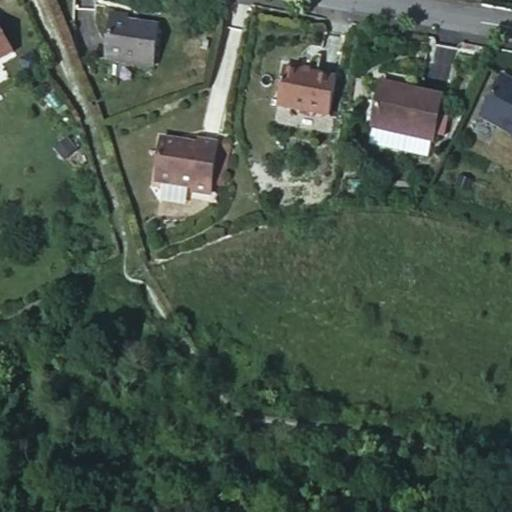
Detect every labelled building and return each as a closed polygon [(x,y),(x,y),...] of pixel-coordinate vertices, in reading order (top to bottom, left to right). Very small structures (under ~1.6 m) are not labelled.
[(153,67),(158,27),(128,23),(112,20),(106,60),(153,67)] [(0,59),(13,53),(0,29),(0,59)] [(278,106),(329,115),(336,78),(284,69),(278,106)] [(481,117),(511,133),(511,85),(501,79),(481,117)] [(433,141),(443,97),(381,84),(371,127),(433,141)] [(184,145),(182,142),(162,139),(156,182),(192,187),(192,190),(210,193),(217,143),(199,140),(199,144),(190,143),(189,145),(184,145)]
